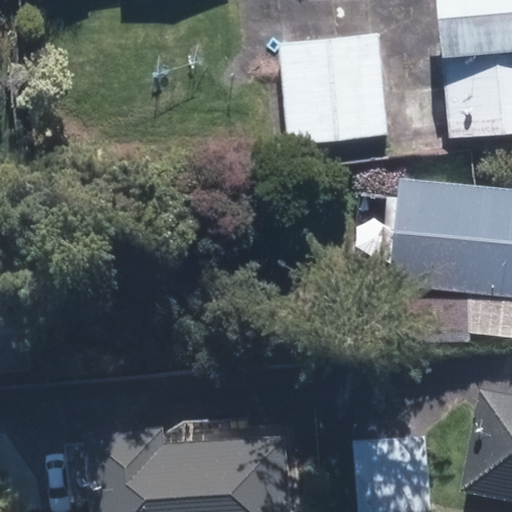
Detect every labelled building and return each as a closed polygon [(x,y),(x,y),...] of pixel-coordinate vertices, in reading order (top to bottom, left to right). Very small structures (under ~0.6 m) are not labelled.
[(511,0),(433,0),(439,56),(442,55),(450,137),(511,131),(511,0)] [(375,33),(276,43),(287,144),(386,134),(375,33)] [(396,196),(356,192),(352,236),(393,240),(389,285),(405,286),(401,324),(511,333),(511,185),(398,175),(396,196)] [(10,301),(0,302),(0,374),(19,372),(10,301)] [(511,404),(474,397),(454,498),(511,509),(511,404)] [(84,465),(89,511),(289,511),(282,444),(84,465)] [(430,511),(424,444),(352,452),(357,511),(430,511)]
